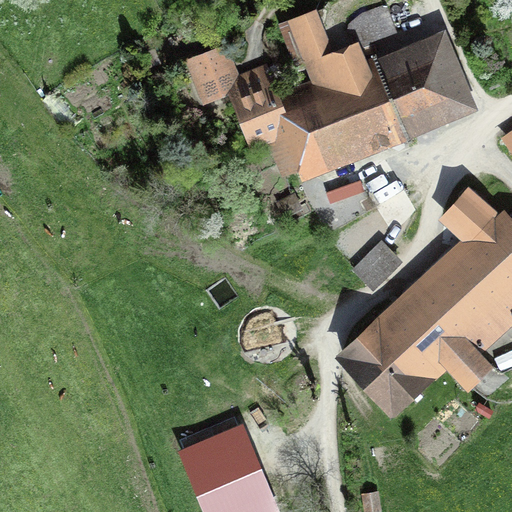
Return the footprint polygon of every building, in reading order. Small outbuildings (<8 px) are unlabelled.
[(289,126),(282,129),(284,133),(271,138),(284,174),(402,128),(403,131),(466,104),(440,42),(380,66),(375,53),(372,55),(368,43),(395,32),(385,4),(359,18),(354,23),(352,31),(356,48),(333,57),(315,11),(292,21),(320,91),(291,103),(288,96),(279,100),(289,126)] [(282,129),(289,126),(279,100),(266,65),(248,72),(252,82),(237,88),(221,47),(191,59),(208,101),(237,90),(240,99),(237,100),(253,140),(282,129)] [(159,64),(154,49),(145,53),(150,67),(159,64)] [(338,196),(370,182),(358,155),(326,169),(338,196)] [(293,196),(279,203),(286,216),(300,208),(293,196)] [(470,201),(453,220),(474,238),(491,219),(470,201)] [(484,367),(473,354),(511,318),(511,228),(503,219),(384,329),(380,324),(344,357),(391,408),(427,376),(423,372),(442,354),(468,382),(484,367)] [(355,269),(368,284),(395,257),(382,243),(355,269)] [(178,440),(207,511),(259,511),(281,503),(244,414),(178,440)]
